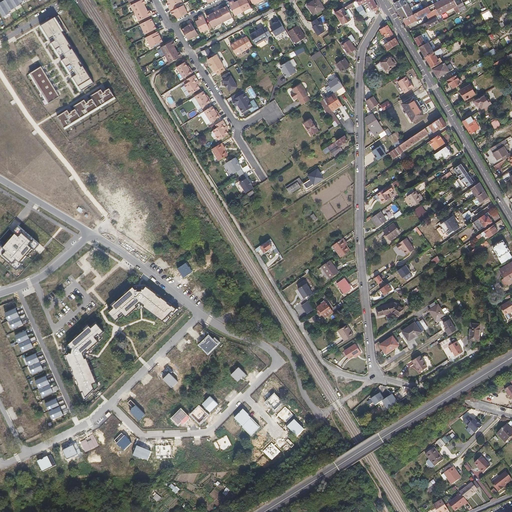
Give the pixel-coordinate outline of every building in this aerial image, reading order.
[(24,0),(6,0),(0,4),(0,7),(5,16),(12,13),(10,11),(22,4),(21,2),(24,0)] [(135,12),(147,6),(145,2),(144,0),(136,0),(131,3),(135,12)] [(168,4),(171,9),(178,6),(176,3),(182,0),(168,0),(169,0),(170,3),(168,4)] [(243,12),(238,0),(234,2),(232,3),(231,1),(229,2),(235,16),(243,12)] [(238,0),(243,12),(252,8),(247,0),(238,0)] [(318,0),(315,0),(308,5),(314,14),(324,8),(318,0)] [(355,5),(361,17),(366,14),(361,5),(367,1),(373,11),(378,8),(373,0),(356,0),(356,1),(353,2),(355,5)] [(414,1),(413,0),(399,0),(394,3),(397,9),(410,2),(414,1)] [(441,0),(438,2),(444,13),(454,8),(457,6),(462,3),(463,3),(461,0),(441,0)] [(353,2),(338,11),(335,12),(343,24),(351,19),(350,18),(353,16),(349,9),(355,5),(353,2)] [(403,20),(422,10),(420,8),(414,11),(413,12),(412,12),(408,5),(411,4),(410,2),(397,9),(403,20)] [(426,15),(429,21),(436,17),(444,13),(438,2),(430,6),(430,8),(429,9),(431,12),(426,15)] [(466,9),(462,3),(457,6),(460,12),(466,9)] [(178,7),(178,6),(171,9),(173,13),(175,12),(176,14),(177,17),(188,12),(184,5),(178,7)] [(233,17),(227,5),(224,7),(224,8),(221,10),(220,8),(217,10),(222,22),(233,17)] [(147,6),(135,12),(138,19),(153,12),(152,10),(150,11),(148,9),(147,6)] [(412,23),(426,15),(431,12),(429,9),(430,8),(430,6),(422,10),(403,20),(406,25),(412,23)] [(222,22),(217,10),(214,12),(214,13),(211,14),(211,13),(207,15),(212,26),(222,22)] [(489,10),(483,13),(488,22),(494,19),(489,10)] [(69,32),(59,15),(40,27),(50,42),(60,59),(71,76),(80,92),(94,83),(65,35),(69,32)] [(199,19),(196,20),(202,32),(210,29),(203,15),(200,16),(201,18),(199,19)] [(152,17),(139,23),(144,32),(157,26),(155,22),(154,23),(152,20),(154,19),(152,17)] [(428,29),(446,20),(444,17),(442,18),(438,20),(436,17),(429,21),(425,23),(428,29)] [(326,30),(318,18),(310,23),(318,35),(326,30)] [(279,21),(270,27),(275,36),(284,31),(279,21)] [(186,27),(182,29),(189,39),(198,35),(193,24),(189,26),(190,27),(187,28),(186,27)] [(296,27),(289,31),(289,32),(296,43),(305,37),(299,27),(301,27),(299,24),(295,26),(296,27)] [(392,32),(388,25),(381,29),(383,32),(386,37),(392,32)] [(255,31),(251,34),(257,43),(269,37),(268,36),(272,34),(267,26),(264,28),(263,27),(260,29),(259,29),(255,31)] [(321,35),(323,39),(334,32),(332,29),(321,35)] [(158,30),(145,36),(150,46),(163,39),(161,36),(160,36),(158,33),(160,32),(158,30)] [(392,32),(386,37),(388,40),(389,39),(390,41),(385,45),(388,51),(399,44),(392,32)] [(428,42),(431,41),(426,32),(414,39),(419,47),(428,42)] [(231,44),(237,54),(249,47),(249,46),(253,44),(248,35),(244,38),(243,37),(239,39),(235,41),(235,42),(231,44)] [(166,54),(177,48),(175,44),(174,42),(176,41),(174,38),(162,45),(166,54)] [(350,41),(343,45),(348,53),(355,49),(350,41)] [(425,57),(441,49),(439,46),(435,48),(432,50),(428,42),(419,47),(425,57)] [(166,54),(170,62),(177,58),(183,55),(181,52),(180,53),(179,51),(177,48),(166,54)] [(442,52),(441,49),(425,57),(432,68),(439,64),(435,56),(438,54),(439,54),(442,53),(442,52)] [(484,56),(486,59),(496,53),(494,50),(484,56)] [(216,71),(218,75),(226,70),(224,66),(218,54),(209,59),(211,63),(210,63),(213,68),(213,67),(215,71),(216,71)] [(393,55),(376,65),(380,71),(385,68),(387,71),(399,64),(393,55)] [(503,58),(494,64),(495,67),(504,63),(503,61),(504,60),(503,58)] [(345,59),(337,64),(342,72),(350,66),(345,59)] [(285,74),(287,77),(297,71),(290,60),(281,65),(284,70),(286,73),(285,74)] [(186,61),(178,66),(184,77),(193,72),(189,65),(186,61)] [(444,63),(433,70),(438,78),(449,72),(446,67),(444,63)] [(60,96),(42,66),(29,74),(47,104),(60,96)] [(317,80),(322,77),(320,74),(316,69),(311,72),(312,74),(315,78),(317,80)] [(229,72),(222,76),(224,80),(225,83),(225,84),(227,88),(228,88),(230,91),(238,87),(232,75),(231,76),(229,72)] [(200,82),(195,74),(184,81),(191,94),(201,88),(199,85),(198,83),(200,82)] [(457,75),(448,80),(450,85),(452,84),(454,88),(461,83),(457,75)] [(406,77),(399,82),(406,93),(414,88),(412,84),(411,85),(410,83),(406,77)] [(344,87),(338,78),(328,84),(329,84),(333,91),(334,93),(344,87)] [(465,100),(475,94),(469,82),(461,87),(462,90),(460,91),(465,100)] [(294,92),(290,95),(294,100),(298,98),(302,104),(310,98),(301,84),(292,90),(294,92)] [(65,130),(116,99),(109,88),(106,90),(104,87),(103,88),(106,92),(104,93),(102,89),(91,95),(93,98),(90,100),(88,98),(87,98),(89,102),(87,103),(85,99),(74,106),(76,109),(73,111),(71,108),(70,109),(72,113),(71,114),(68,110),(57,116),(65,130)] [(207,95),(204,90),(196,95),(202,106),(211,101),(207,95)] [(244,93),(242,90),(232,96),(234,100),(244,93)] [(244,93),(234,100),(233,100),(235,105),(237,103),(238,105),(243,113),(253,107),(245,93),(244,93)] [(335,94),(326,100),(328,103),(332,110),(342,104),(335,94)] [(372,109),(379,104),(374,96),(366,101),(372,109)] [(485,96),(473,102),(475,105),(473,106),(474,108),(476,107),(478,111),(491,104),(489,99),(487,100),(485,96)] [(413,98),(403,104),(413,120),(428,111),(424,104),(421,106),(417,100),(415,102),(413,98)] [(384,111),(391,106),(388,101),(381,106),(384,111)] [(341,123),(333,112),(332,110),(328,103),(323,106),(336,126),(341,123)] [(213,105),(205,110),(211,121),(220,116),(216,110),(213,105)] [(372,114),(366,119),(366,122),(375,136),(383,131),(372,114)] [(473,120),(471,116),(462,121),(470,133),(476,130),(476,129),(479,128),(474,120),(473,120)] [(442,117),(390,152),(394,158),(403,151),(404,150),(428,133),(429,134),(430,134),(431,134),(439,129),(440,130),(447,125),(442,117)] [(318,131),(311,119),(305,124),(312,135),(318,131)] [(228,128),(223,120),(212,127),(219,140),(229,134),(227,131),(226,129),(227,128),(228,128)] [(495,128),(500,125),(497,120),(492,123),(495,128)] [(312,135),(305,124),(303,125),(310,136),(312,135)] [(124,151),(108,127),(74,148),(92,173),(124,151)] [(447,146),(440,135),(429,142),(437,153),(447,146)] [(345,136),(337,142),(340,146),(348,141),(345,136)] [(502,157),(508,153),(506,149),(510,147),(505,139),(490,148),(497,160),(502,157)] [(329,147),(331,151),(335,156),(343,151),(340,146),(337,142),(329,147)] [(222,143),(212,148),(219,160),(228,155),(224,150),(223,148),(224,147),(222,143)] [(387,154),(380,145),(371,151),(377,160),(387,154)] [(437,153),(435,155),(438,160),(443,156),(445,159),(452,154),(447,146),(437,153)] [(235,157),(227,162),(233,174),(242,169),(235,157)] [(156,184),(141,159),(99,184),(133,243),(170,219),(176,215),(162,191),(137,207),(133,198),(156,184)] [(454,169),(460,178),(467,173),(461,164),(454,169)] [(316,167),(307,173),(309,175),(318,169),(316,167)] [(324,178),(318,169),(309,175),(311,179),(304,184),(307,189),(314,184),(324,178)] [(460,178),(458,179),(464,189),(474,183),(467,173),(460,178)] [(253,188),(246,177),(238,183),(245,193),(253,188)] [(300,177),(284,187),(286,190),(287,189),(290,194),(300,188),(299,185),(303,183),(300,177)] [(480,182),(471,189),(480,203),(489,197),(480,182)] [(447,187),(450,191),(456,188),(453,183),(447,187)] [(384,203),(391,198),(388,193),(393,190),(390,185),(385,189),(378,194),(384,203)] [(450,191),(447,187),(438,193),(441,198),(450,191)] [(413,189),(406,194),(408,197),(407,197),(413,206),(421,200),(415,191),(415,192),(413,189)] [(421,205),(414,210),(423,223),(430,218),(421,205)] [(469,210),(462,215),(464,218),(471,213),(469,210)] [(385,219),(380,212),(372,218),(377,225),(385,219)] [(488,212),(473,223),(479,231),(492,222),(489,218),(491,216),(488,212)] [(456,220),(453,216),(441,224),(443,228),(442,228),(445,233),(446,232),(449,235),(460,228),(455,221),(456,220)] [(394,224),(384,231),(390,240),(400,233),(394,224)] [(498,231),(494,225),(476,236),(478,239),(486,234),(489,237),(498,231)] [(32,237),(19,226),(18,227),(0,247),(0,256),(17,270),(33,250),(35,250),(39,245),(40,244),(32,237)] [(343,239),(333,246),(341,257),(350,251),(346,244),(343,239)] [(414,250),(406,239),(398,244),(399,244),(396,246),(399,250),(402,248),(406,255),(414,250)] [(268,240),(260,246),(262,248),(265,252),(272,246),(268,240)] [(499,258),(502,263),(511,257),(511,256),(509,252),(510,251),(503,240),(493,247),(500,257),(499,258)] [(488,244),(487,241),(475,249),(477,252),(488,244)] [(431,260),(435,265),(441,261),(438,256),(431,260)] [(193,272),(186,261),(177,268),(184,278),(193,272)] [(330,261),(322,267),(330,278),(338,272),(330,261)] [(511,263),(500,270),(508,284),(511,282),(511,263)] [(407,264),(399,270),(403,277),(412,271),(407,264)] [(384,280),(380,274),(376,277),(380,283),(384,280)] [(344,279),(337,284),(345,294),(351,289),(344,279)] [(305,283),(296,288),(302,298),(310,292),(305,283)] [(393,289),(389,283),(381,289),(385,295),(393,289)] [(110,313),(117,320),(124,313),(126,316),(137,307),(136,306),(140,302),(146,305),(145,307),(165,322),(177,309),(146,286),(145,289),(139,289),(136,290),(133,287),(113,305),(114,307),(110,313)] [(511,311),(511,302),(511,300),(500,307),(508,319),(511,317),(511,316),(510,314),(509,313),(511,311)] [(325,301),(317,307),(318,307),(323,314),(325,318),(333,312),(325,301)] [(313,310),(308,302),(302,306),(307,314),(313,310)] [(385,314),(393,312),(399,316),(403,309),(394,303),(383,306),(383,307),(377,308),(378,315),(385,314)] [(438,304),(429,310),(435,320),(444,315),(444,314),(442,310),(438,304)] [(22,305),(5,313),(9,321),(25,314),(22,305)] [(25,314),(9,321),(12,329),(29,322),(25,314)] [(449,334),(456,330),(450,319),(444,323),(447,329),(446,329),(449,334)] [(424,329),(419,322),(415,324),(414,323),(402,332),(409,341),(421,332),(420,331),(424,329)] [(105,332),(96,323),(91,327),(89,326),(69,345),(73,348),(73,353),(67,355),(84,399),(95,389),(93,383),(97,382),(86,353),(102,338),(100,336),(105,332)] [(480,324),(471,324),(470,340),(479,341),(480,324)] [(347,325),(338,331),(345,341),(354,335),(347,325)] [(32,328),(15,336),(19,344),(35,336),(32,328)] [(213,338),(209,334),(199,344),(208,355),(220,343),(215,337),(213,338)] [(35,336),(19,344),(23,352),(39,345),(35,336)] [(386,353),(399,345),(393,337),(380,345),(386,353)] [(447,340),(438,344),(442,350),(448,346),(454,357),(462,352),(456,342),(450,345),(447,340)] [(356,344),(342,352),(345,357),(347,356),(349,359),(354,356),(360,352),(356,344)] [(42,351),(25,358),(29,366),(45,359),(42,351)] [(419,372),(427,367),(420,356),(411,361),(419,372)] [(45,359),(29,366),(33,374),(49,367),(45,359)] [(248,376),(239,367),(231,375),(237,381),(242,376),(245,378),(248,376)] [(179,382),(170,372),(163,379),(172,388),(179,382)] [(52,374),(35,381),(39,389),(56,382),(52,374)] [(56,382),(39,389),(43,397),(59,390),(56,382)] [(369,398),(373,396),(368,388),(358,395),(363,403),(369,398)] [(369,398),(374,406),(383,399),(379,392),(373,396),(369,398)] [(284,404),(275,393),(266,403),(276,411),(284,404)] [(397,402),(392,395),(382,401),(387,408),(397,402)] [(49,412),(66,404),(62,396),(46,403),(49,412)] [(218,404),(210,396),(202,404),(210,412),(218,404)] [(128,403),(133,408),(136,405),(131,400),(128,403)] [(53,420),(69,412),(66,404),(49,412),(53,420)] [(136,405),(133,408),(130,411),(139,421),(146,415),(136,405)] [(209,415),(199,405),(190,414),(200,425),(209,415)] [(294,415),(285,407),(277,415),(287,422),(294,415)] [(190,418),(182,408),(171,419),(178,425),(180,423),(183,425),(190,418)] [(251,418),(244,409),(234,418),(243,427),(251,418)] [(473,420),(469,415),(463,421),(476,433),(482,427),(475,419),(473,420)] [(251,418),(243,427),(252,436),(260,427),(251,418)] [(305,429),(294,419),(288,427),(297,436),(305,429)] [(511,429),(506,424),(497,433),(505,442),(511,435),(511,429)] [(114,441),(117,444),(125,436),(122,433),(114,441)] [(87,442),(86,440),(80,442),(86,452),(99,445),(93,434),(89,436),(91,440),(87,442)] [(227,435),(213,443),(217,451),(220,449),(221,451),(232,446),(227,435)] [(132,443),(126,436),(125,436),(117,444),(124,450),(132,443)] [(294,445),(288,439),(285,442),(291,448),(294,445)] [(445,444),(440,439),(436,442),(440,447),(445,444)] [(280,453),(271,443),(263,451),(271,460),(280,453)] [(82,453),(77,444),(63,450),(68,459),(82,453)] [(152,453),(137,446),(133,455),(149,461),(152,453)] [(172,446),(156,446),(155,459),(172,458),(172,446)] [(57,465),(52,454),(38,461),(43,471),(57,465)] [(443,460),(439,455),(426,457),(429,460),(434,466),(435,467),(443,460)] [(481,470),(480,471),(483,474),(491,466),(481,457),(475,464),(479,468),(481,470)] [(452,468),(446,473),(444,474),(447,479),(452,485),(461,479),(453,468),(452,468)] [(502,487),(505,485),(511,480),(505,472),(491,483),(498,493),(504,489),(502,487)] [(172,483),(169,486),(177,493),(180,490),(172,483)] [(460,493),(461,493),(466,501),(475,494),(475,493),(478,491),(473,484),(460,493)] [(465,506),(468,504),(466,501),(461,493),(457,496),(458,497),(448,504),(454,511),(461,507),(460,506),(463,504),(465,506)] [(161,498),(157,494),(153,499),(159,502),(161,498)] [(448,511),(449,511),(442,501),(433,507),(436,511),(448,511)]
